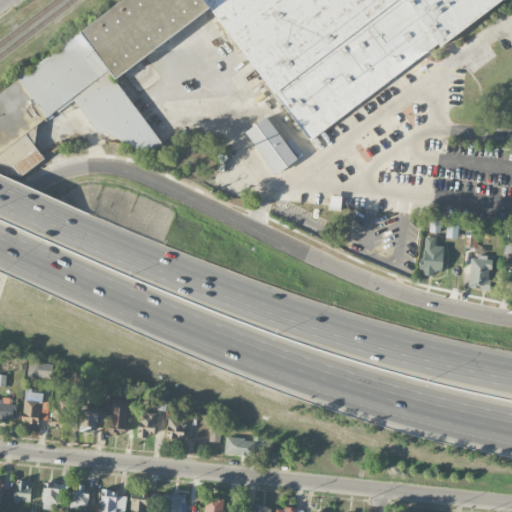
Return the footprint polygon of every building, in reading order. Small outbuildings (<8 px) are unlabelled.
[(120,0),(0,92),(0,181),(7,186),(42,159),(24,134),(72,98),(99,134),(103,131),(147,153),(162,142),(113,78),(209,5),(310,138),(437,42),(439,45),(498,0),(120,0)] [(266,116),(245,132),(276,173),(297,158),(266,116)] [(458,223),(446,222),(446,237),(457,238),(458,223)] [(421,273),(442,274),(443,246),(435,245),(435,237),(423,236),(421,273)] [(470,257),(469,288),(489,289),(490,257),(470,257)] [(81,386),(82,373),(70,371),(69,385),(81,386)] [(39,424),(40,390),(24,389),(22,423),(39,424)] [(0,397),(0,419),(14,421),(15,404),(10,403),(10,399),(0,397)] [(109,432),(125,433),(127,399),(111,399),(109,432)] [(67,401),(51,400),(50,426),(66,427),(67,401)] [(179,407),(170,406),(166,436),(183,439),(186,417),(178,415),(179,407)] [(98,412),(80,411),(79,431),(97,431),(98,412)] [(138,436),(155,436),(156,413),(139,413),(138,436)] [(220,442),(221,420),(210,420),(210,441),(220,442)] [(254,455),(254,438),(225,437),(224,454),(254,455)] [(13,501),(29,503),(31,481),(15,479),(13,501)] [(56,509),(56,503),(67,504),(67,483),(43,483),(43,509),(56,509)] [(72,485),(71,507),(88,508),(89,486),(72,485)] [(122,511),(124,493),(101,491),(98,511),(122,511)] [(182,511),(183,494),(163,493),(162,511),(182,511)] [(144,511),(145,499),(131,498),(130,511),(144,511)] [(224,511),(224,498),(204,498),(203,511),(224,511)]
